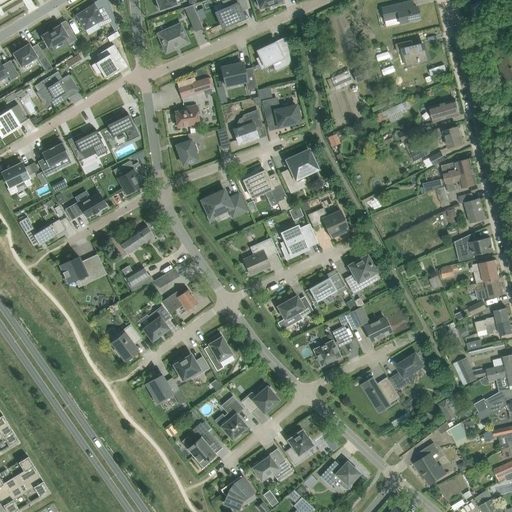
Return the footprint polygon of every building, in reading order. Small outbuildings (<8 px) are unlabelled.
[(157,0),(158,1),(156,2),(158,8),(160,8),(160,9),(177,4),(175,0),(157,0)] [(216,11),(219,18),(223,27),(237,21),(243,18),(245,18),(244,17),(242,11),(241,10),(247,8),(248,9),(245,0),(221,0),(222,0),(222,1),(223,1),(226,7),(216,11)] [(483,0),(472,8),(479,20),(496,9),(489,0),(483,0)] [(384,20),(392,18),(399,17),(400,23),(420,19),(417,6),(405,9),(404,3),(381,8),(384,20)] [(77,15),(85,29),(97,22),(101,28),(113,21),(104,6),(98,9),(95,4),(77,15)] [(193,4),(184,8),(195,32),(203,28),(193,4)] [(68,36),(61,24),(49,31),(48,30),(43,33),(43,35),(42,36),(49,48),(68,36)] [(180,24),(158,34),(163,43),(162,43),(163,51),(166,50),(166,52),(188,42),(180,24)] [(107,37),(110,42),(116,38),(114,33),(107,37)] [(412,40),(402,42),(396,44),(398,52),(405,50),(408,64),(419,61),(420,61),(420,58),(426,57),(423,45),(413,48),(412,40)] [(262,68),(272,63),(275,70),(290,63),(286,46),(279,49),(276,42),(258,51),(261,57),(258,59),(262,68)] [(32,47),(29,43),(13,53),(21,67),(37,57),(39,60),(45,56),(38,43),(32,47)] [(122,57),(114,44),(101,52),(104,57),(92,65),(97,74),(102,72),(105,78),(120,69),(115,62),(122,57)] [(511,45),(506,47),(497,49),(499,60),(502,59),(506,78),(511,77),(511,45)] [(0,61),(0,60),(0,79),(8,75),(11,80),(19,75),(10,60),(2,64),(0,61)] [(243,62),(222,67),(226,86),(247,81),(248,88),(257,86),(253,68),(245,70),(243,62)] [(53,68),(50,63),(43,67),(46,72),(53,68)] [(352,73),(357,83),(369,78),(364,67),(352,73)] [(49,76),(39,82),(55,107),(65,101),(61,95),(66,92),(59,80),(54,83),(49,76)] [(342,80),(341,76),(333,78),(336,87),(347,83),(346,79),(342,80)] [(177,83),(178,87),(181,98),(212,88),(208,77),(196,81),(194,77),(177,83)] [(24,91),(20,93),(17,95),(20,99),(22,98),(27,95),(24,91)] [(225,92),(219,94),(221,103),(227,102),(225,92)] [(296,105),(278,109),(277,106),(278,105),(277,98),(263,101),(268,120),(277,118),(279,126),(300,121),(296,105)] [(455,100),(446,102),(431,106),(435,121),(459,114),(455,100)] [(381,112),(383,117),(406,107),(404,102),(381,112)] [(0,124),(0,134),(2,137),(16,129),(15,126),(28,119),(18,103),(0,114),(0,124),(0,125),(0,124)] [(178,127),(188,125),(190,125),(191,127),(200,126),(196,105),(183,107),(183,110),(175,112),(178,127)] [(244,115),(243,117),(239,119),(235,127),(235,128),(234,129),(239,143),(255,138),(252,130),(261,127),(258,110),(244,115)] [(114,117),(105,121),(113,137),(125,131),(130,140),(139,135),(128,112),(115,118),(114,117)] [(422,125),(401,133),(404,140),(424,133),(422,125)] [(445,126),(435,129),(434,129),(436,137),(445,134),(449,147),(463,143),(458,126),(446,130),(445,126)] [(82,133),(73,137),(81,153),(93,147),(98,156),(107,151),(95,128),(83,134),(82,133)] [(216,129),(216,130),(219,129),(223,147),(229,145),(230,147),(226,128),(216,129)] [(339,138),(337,133),(336,134),(328,137),(329,139),(332,147),(338,144),(336,139),(339,138)] [(191,140),(177,145),(184,164),(198,159),(196,152),(198,151),(195,143),(193,144),(191,140)] [(45,176),(58,169),(55,163),(69,156),(63,141),(62,142),(54,146),(50,148),(42,152),(44,158),(38,161),(45,176)] [(414,162),(431,153),(427,146),(410,154),(414,162)] [(137,154),(139,158),(142,164),(146,162),(145,150),(137,154)] [(309,150),(292,158),(287,160),(293,172),(291,172),(289,170),(283,173),(291,192),(307,184),(302,172),(309,169),(310,172),(317,168),(309,150)] [(441,151),(430,157),(434,166),(446,159),(441,151)] [(456,162),(442,165),(445,178),(473,171),(470,158),(456,162)] [(124,174),(118,178),(127,194),(128,193),(129,194),(135,191),(134,189),(142,185),(139,179),(146,175),(138,162),(133,165),(130,160),(119,166),(124,174)] [(25,167),(22,162),(2,172),(10,187),(16,184),(17,187),(25,183),(24,180),(29,177),(29,175),(39,170),(35,162),(25,167)] [(265,170),(244,180),(250,193),(262,188),(264,192),(273,187),(273,186),(279,183),(275,174),(268,177),(265,170)] [(473,171),(445,178),(449,191),(456,189),(454,182),(460,180),(462,188),(477,184),(473,171)] [(37,174),(43,186),(48,183),(42,172),(37,174)] [(423,183),(424,186),(426,192),(426,193),(443,186),(441,179),(423,183)] [(52,186),(55,193),(63,189),(60,182),(52,186)] [(451,204),(445,186),(437,189),(442,207),(451,204)] [(203,202),(208,215),(213,213),(228,206),(233,216),(246,210),(239,194),(229,199),(224,189),(206,197),(207,200),(203,202)] [(60,192),(55,195),(60,204),(65,201),(60,192)] [(106,206),(107,205),(100,192),(80,204),(78,201),(65,209),(71,220),(84,212),(86,217),(93,213),(93,214),(106,206)] [(472,193),(458,197),(460,203),(464,202),(465,203),(480,199),(480,198),(474,200),(472,193)] [(290,196),(278,201),(282,212),(294,207),(293,203),(290,198),(290,196)] [(480,199),(465,203),(471,223),(486,219),(480,199)] [(257,210),(253,200),(248,203),(252,212),(257,210)] [(301,204),(305,211),(311,208),(307,202),(301,204)] [(289,210),(293,220),(303,215),(299,206),(289,210)] [(308,214),(313,225),(314,228),(325,223),(327,226),(326,226),(332,238),(350,230),(341,210),(328,216),(324,207),(308,214)] [(66,229),(60,219),(37,232),(27,217),(19,222),(33,246),(39,243),(40,245),(66,229)] [(310,223),(298,229),(298,227),(284,233),(287,241),(282,243),(281,242),(280,242),(287,258),(297,254),(296,253),(306,248),(307,248),(303,238),(314,233),(318,243),(310,223)] [(147,225),(120,243),(119,244),(114,237),(110,239),(122,257),(127,253),(128,254),(154,235),(147,225)] [(244,230),(247,237),(254,234),(251,227),(244,230)] [(474,232),(462,238),(465,250),(472,248),(474,255),(493,250),(490,237),(476,240),(474,232)] [(252,248),(255,255),(244,260),(245,261),(242,263),(248,271),(249,270),(251,274),(270,266),(266,257),(277,252),(281,259),(272,238),(271,238),(272,239),(252,248)] [(79,256),(60,265),(63,272),(65,277),(66,277),(68,283),(84,275),(87,280),(97,275),(89,258),(82,261),(79,256)] [(358,261),(350,266),(355,274),(347,279),(354,292),(371,282),(368,276),(376,271),(367,256),(365,257),(364,256),(358,259),(358,261)] [(473,264),(477,283),(500,278),(495,259),(473,264)] [(143,266),(133,272),(126,276),(124,278),(133,293),(154,280),(150,274),(149,275),(143,266)] [(441,268),(441,270),(439,270),(441,278),(443,277),(443,278),(455,276),(454,271),(452,266),(441,268)] [(112,269),(108,274),(112,278),(116,273),(112,269)] [(160,288),(172,281),(167,273),(155,280),(160,288)] [(329,278),(310,288),(318,301),(336,291),(329,278)] [(467,285),(469,291),(475,290),(478,300),(504,294),(500,278),(477,283),(467,285)] [(336,282),(341,291),(346,288),(342,281),(341,279),(336,282)] [(440,286),(438,279),(431,282),(434,289),(440,286)] [(150,283),(146,286),(149,292),(154,289),(150,283)] [(187,310),(198,303),(189,289),(179,295),(178,292),(164,302),(163,301),(171,313),(178,308),(176,306),(181,302),(187,310)] [(278,306),(285,319),(299,312),(301,316),(313,310),(310,305),(304,308),(297,295),(278,306)] [(360,297),(354,301),(358,307),(364,304),(360,297)] [(356,307),(352,299),(346,302),(350,310),(356,307)] [(469,308),(464,310),(468,318),(487,308),(483,300),(468,307),(469,308)] [(171,317),(163,306),(148,317),(153,322),(144,329),(153,340),(154,339),(155,340),(159,337),(159,336),(169,328),(164,322),(171,317)] [(118,307),(112,311),(116,316),(121,312),(118,307)] [(361,307),(351,312),(345,315),(348,322),(351,329),(357,326),(368,321),(361,307)] [(475,322),(477,329),(477,331),(487,329),(486,325),(510,320),(507,307),(495,310),(497,317),(475,322)] [(463,310),(455,314),(458,320),(466,317),(463,310)] [(342,325),(348,322),(345,315),(344,315),(338,318),(342,325)] [(385,317),(365,327),(372,341),(392,331),(385,317)] [(486,325),(487,329),(488,334),(494,333),(494,330),(499,328),(501,335),(511,332),(511,329),(510,320),(486,325)] [(138,351),(138,350),(133,344),(141,338),(131,325),(112,339),(114,341),(113,342),(117,348),(115,349),(120,356),(122,354),(126,360),(138,351)] [(466,326),(460,329),(463,337),(470,334),(466,326)] [(318,358),(316,359),(321,367),(327,364),(327,363),(340,356),(335,346),(340,344),(340,345),(350,340),(344,327),(334,332),(338,341),(334,343),(333,341),(315,350),(318,358)] [(454,329),(454,328),(448,330),(452,338),(453,338),(458,347),(465,344),(458,327),(454,329)] [(216,340),(209,344),(217,356),(211,359),(218,370),(223,367),(220,361),(232,354),(222,336),(222,337),(220,334),(214,337),(216,340)] [(482,339),(480,339),(467,343),(468,349),(483,346),(482,339)] [(495,354),(507,351),(505,342),(493,344),(495,354)] [(470,355),(494,350),(493,344),(469,350),(470,355)] [(401,372),(392,378),(398,388),(409,382),(414,383),(416,376),(413,372),(424,365),(415,352),(407,357),(408,359),(397,365),(401,372)] [(477,378),(488,375),(511,369),(511,353),(502,356),(502,357),(493,359),(495,367),(483,370),(482,368),(473,370),(467,357),(453,363),(464,385),(478,379),(477,378)] [(176,363),(174,365),(183,379),(191,374),(193,377),(209,368),(203,357),(195,361),(191,355),(182,360),(181,358),(175,362),(176,363)] [(501,387),(509,385),(511,384),(511,369),(488,375),(489,381),(499,378),(501,387)] [(162,374),(146,384),(154,396),(158,393),(162,400),(180,389),(173,377),(166,381),(162,374)] [(388,379),(379,385),(374,377),(363,384),(380,411),(391,405),(389,402),(399,395),(400,397),(388,377),(387,377),(388,379)] [(267,386),(267,387),(263,383),(252,392),(241,401),(251,413),(259,406),(264,412),(279,400),(274,394),(275,393),(270,387),(269,388),(267,386)] [(435,391),(439,398),(447,394),(442,386),(435,391)] [(500,401),(503,399),(507,396),(503,389),(485,400),(484,398),(474,404),(479,413),(484,410),(496,403),(500,401)] [(221,426),(232,439),(234,438),(235,440),(241,434),(240,433),(247,426),(237,414),(243,408),(233,396),(222,405),(228,413),(225,416),(228,420),(221,426)] [(404,402),(407,407),(413,403),(410,398),(404,402)] [(456,416),(454,413),(446,399),(439,404),(449,420),(456,416)] [(496,403),(484,410),(486,412),(491,410),(493,413),(507,405),(503,399),(500,401),(496,403)] [(0,427),(8,423),(0,409),(0,427)] [(409,411),(401,417),(403,421),(412,416),(409,411)] [(474,420),(465,422),(467,431),(476,429),(474,420)] [(442,434),(447,431),(448,430),(451,428),(447,421),(438,428),(442,434)] [(0,427),(0,439),(4,437),(9,446),(10,445),(19,440),(8,423),(0,427)] [(196,458),(195,459),(202,468),(212,460),(210,458),(216,454),(209,446),(215,440),(201,423),(193,429),(198,435),(192,440),(194,443),(188,448),(196,458)] [(451,428),(448,430),(447,431),(449,434),(450,435),(452,435),(458,448),(470,441),(461,423),(451,428)] [(488,431),(484,433),(486,440),(495,438),(495,437),(499,436),(511,432),(511,424),(493,429),(493,430),(488,431)] [(177,432),(172,425),(165,430),(170,437),(177,432)] [(290,439),(288,440),(293,446),(286,451),(295,464),(309,455),(306,450),(313,445),(312,443),(313,442),(309,437),(308,438),(302,430),(301,431),(300,430),(295,433),(296,434),(293,437),(294,437),(290,439)] [(511,432),(499,436),(502,449),(510,446),(511,445),(511,432)] [(433,456),(440,452),(434,442),(418,453),(421,459),(415,463),(420,472),(422,471),(430,484),(445,474),(433,456)] [(340,446),(336,443),(332,446),(331,449),(333,451),(340,446)] [(511,445),(510,446),(502,449),(504,459),(511,456),(511,445)] [(283,477),(292,470),(293,471),(283,455),(282,456),(283,456),(274,462),(270,456),(260,462),(259,461),(261,460),(261,459),(253,465),(254,465),(255,466),(253,467),(257,472),(255,473),(254,473),(259,480),(260,480),(259,479),(261,478),(262,480),(273,472),(274,474),(279,470),(283,477)] [(14,477),(19,485),(39,473),(28,456),(20,461),(19,462),(24,471),(14,477)] [(339,477),(343,481),(342,483),(342,486),(348,489),(352,484),(352,483),(351,482),(360,473),(347,461),(342,467),(335,460),(320,476),(331,486),(339,477)] [(505,475),(511,472),(511,460),(494,469),(499,478),(505,475)] [(465,461),(458,464),(461,471),(468,468),(465,461)] [(39,473),(19,485),(24,494),(34,487),(40,496),(41,495),(49,490),(39,473)] [(253,493),(241,475),(221,489),(233,507),(253,493)] [(304,483),(309,489),(318,480),(312,475),(304,483)] [(0,496),(19,485),(14,477),(3,483),(0,477),(0,496)] [(24,494),(19,485),(0,496),(0,498),(7,511),(13,511),(18,510),(19,509),(14,500),(24,494)] [(302,485),(297,489),(302,494),(307,489),(302,485)] [(470,490),(464,494),(467,499),(473,495),(470,490)] [(502,511),(494,496),(493,497),(480,505),(483,511),(502,511)] [(302,497),(296,503),(294,505),(297,509),(300,511),(311,511),(314,509),(314,508),(302,497)] [(278,502),(275,498),(269,503),(272,506),(278,502)] [(257,507),(261,511),(266,511),(270,509),(263,501),(257,507)]
